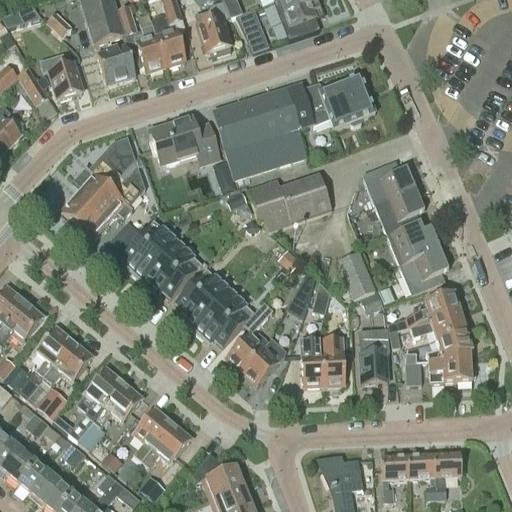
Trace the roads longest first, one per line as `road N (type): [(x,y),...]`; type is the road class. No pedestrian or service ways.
road 1 (residential): [(0,215),(74,138),(381,32)]
road 2 (residential): [(511,336),(381,32)]
road 3 (residential): [(275,440),(228,420),(14,241)]
road 4 (residential): [(275,440),(489,430)]
